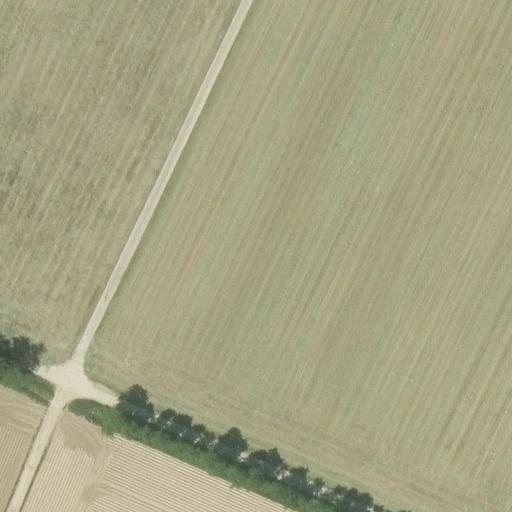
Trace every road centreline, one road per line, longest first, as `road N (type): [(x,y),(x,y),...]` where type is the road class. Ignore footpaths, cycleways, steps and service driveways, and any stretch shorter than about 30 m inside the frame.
road 1 (track): [(249,0),(66,385)]
road 2 (track): [(66,385),(364,511)]
road 3 (track): [(66,385),(14,511)]
